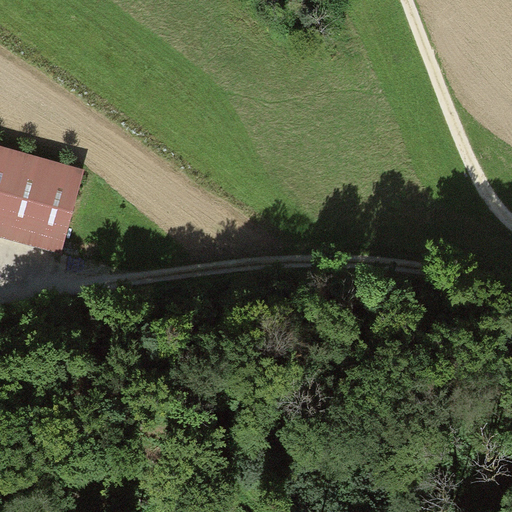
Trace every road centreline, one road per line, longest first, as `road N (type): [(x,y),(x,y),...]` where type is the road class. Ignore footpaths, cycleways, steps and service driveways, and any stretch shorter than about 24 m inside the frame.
road 1 (track): [(0,295),(301,263),(394,263),(511,292)]
road 2 (track): [(402,0),(457,140),(493,211),(511,222)]
